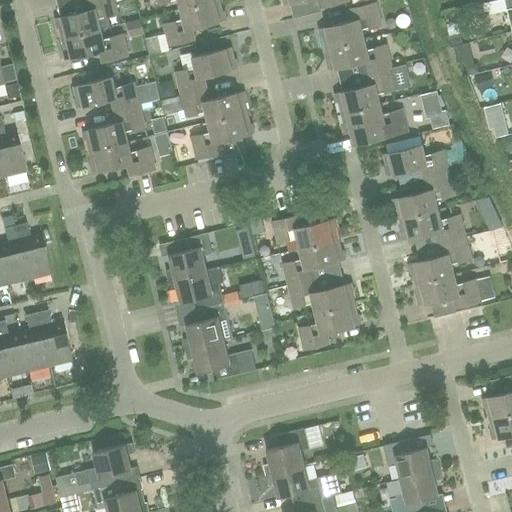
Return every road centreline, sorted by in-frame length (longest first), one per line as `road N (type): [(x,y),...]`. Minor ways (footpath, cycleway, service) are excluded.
road 1 (residential): [(404,376),(357,183),(287,152)]
road 2 (residential): [(84,223),(64,187),(20,0)]
road 3 (residential): [(84,223),(255,191),(280,174),(287,152)]
road 4 (residential): [(404,376),(208,422)]
road 5 (residential): [(132,394),(84,223)]
road 6 (residential): [(287,152),(285,112),(254,0)]
road 7 (residential): [(491,511),(477,496),(442,368)]
road 8 (residential): [(132,394),(0,432)]
